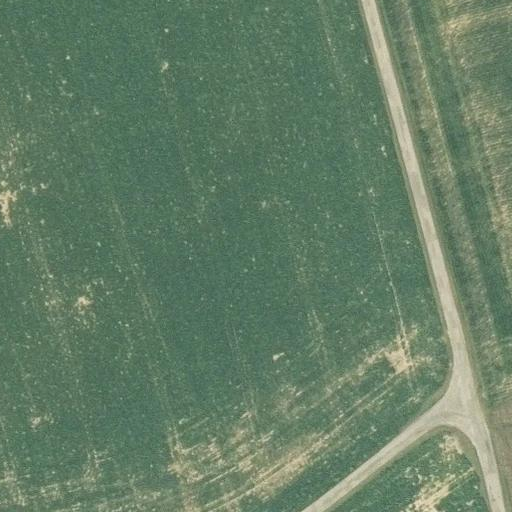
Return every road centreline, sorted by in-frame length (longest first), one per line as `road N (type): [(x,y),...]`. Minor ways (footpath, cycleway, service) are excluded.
road 1 (unclassified): [(469,398),(368,0)]
road 2 (unclassified): [(469,398),(312,511)]
